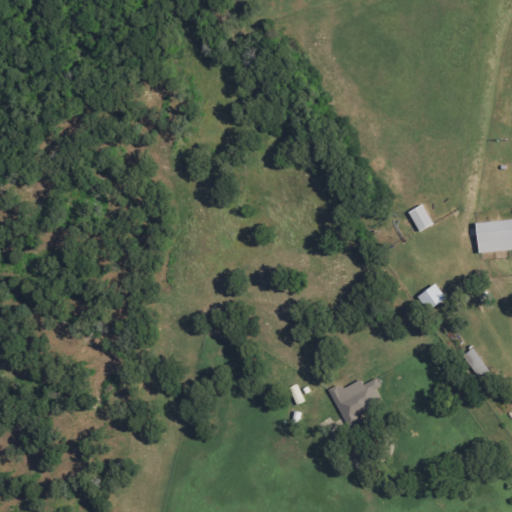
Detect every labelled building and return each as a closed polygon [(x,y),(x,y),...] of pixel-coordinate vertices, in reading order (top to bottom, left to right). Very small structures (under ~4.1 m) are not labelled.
[(421,232),(435,224),(424,205),(410,213),(421,232)] [(511,251),(511,220),(478,224),(481,254),(511,251)] [(448,300),(438,284),(419,297),(430,312),(448,300)] [(481,381),(492,374),(475,349),(464,356),(481,381)] [(362,379),(332,393),(345,421),(383,404),(377,390),(382,388),(378,379),(365,385),(362,379)]
